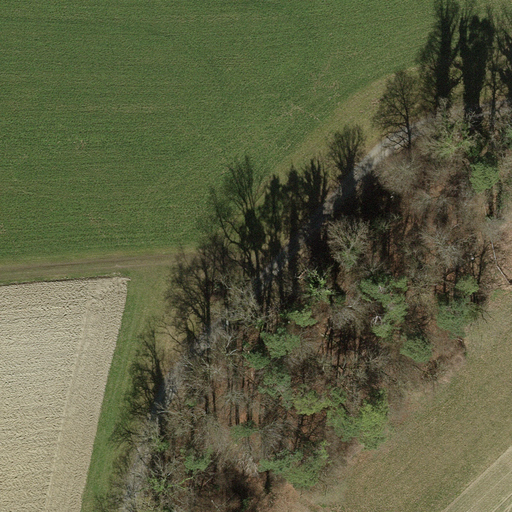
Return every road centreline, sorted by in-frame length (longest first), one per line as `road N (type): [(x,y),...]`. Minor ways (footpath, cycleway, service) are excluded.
road 1 (track): [(132,511),(143,462),(193,357),(363,166),(417,125),(511,106)]
road 2 (track): [(0,271),(222,259),(273,267)]
